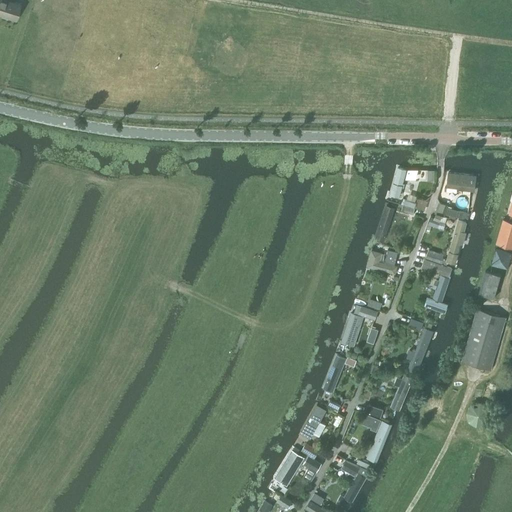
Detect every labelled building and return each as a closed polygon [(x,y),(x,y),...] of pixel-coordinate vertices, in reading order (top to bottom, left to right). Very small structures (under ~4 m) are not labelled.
[(0,0),(0,14),(15,20),(20,5),(3,0),(0,0)] [(399,168),(392,196),(400,198),(407,170),(399,168)] [(449,191),(472,193),(474,176),(450,173),(449,191)] [(405,198),(403,204),(415,207),(417,202),(405,198)] [(449,204),(439,202),(434,213),(445,216),(449,204)] [(413,213),(415,207),(403,204),(401,210),(413,213)] [(511,204),(510,211),(511,212),(510,220),(504,219),(497,242),(511,246),(511,204)] [(378,238),(387,240),(397,210),(388,207),(378,238)] [(469,225),(460,222),(448,262),(458,265),(469,225)] [(373,248),(366,273),(375,276),(382,251),(373,248)] [(388,249),(385,262),(395,264),(398,251),(388,249)] [(426,258),(441,263),(444,253),(429,249),(426,258)] [(450,277),(453,268),(424,259),(421,267),(450,277)] [(484,271),(478,294),(493,298),(500,275),(484,271)] [(435,298),(444,301),(452,279),(443,276),(435,298)] [(428,298),(425,306),(444,312),(447,304),(428,298)] [(358,313),(374,318),(377,310),(361,305),(358,313)] [(491,368),(506,316),(478,308),(462,360),(491,368)] [(342,345),(354,349),(365,317),(352,313),(342,345)] [(409,326),(421,330),(424,322),(411,317),(409,326)] [(425,328),(413,363),(423,366),(434,331),(425,328)] [(368,336),(375,339),(377,331),(371,329),(368,336)] [(327,386),(334,388),(345,357),(338,355),(327,386)] [(357,359),(348,356),(345,362),(354,366),(357,359)] [(405,376),(393,411),(401,414),(414,379),(405,376)] [(366,389),(363,397),(369,399),(372,391),(366,389)] [(327,405),(338,410),(341,404),(330,399),(327,405)] [(487,412),(488,409),(488,406),(487,404),(485,402),(483,400),(480,399),(477,399),(475,400),(472,401),(470,403),(469,406),(469,408),(469,411),(470,414),(472,416),(474,417),(477,418),(479,418),(482,418),(484,416),(486,414),(487,412)] [(365,412),(380,416),(383,409),(367,404),(365,412)] [(319,406),(304,435),(312,440),(327,411),(319,406)] [(383,422),(368,458),(379,462),(393,426),(383,422)] [(301,450),(314,458),(319,450),(306,442),(301,450)] [(293,452),(278,479),(289,485),(304,458),(293,452)] [(303,462),(316,470),(320,463),(307,455),(303,462)] [(355,476),(358,471),(367,476),(369,471),(368,470),(368,469),(346,458),(341,467),(355,476)] [(368,480),(359,475),(345,500),(354,505),(368,480)] [(277,501),(288,508),(292,502),(281,495),(277,501)] [(309,498),(304,507),(312,511),(326,511),(327,510),(309,498)] [(270,511),(274,505),(267,501),(259,511),(270,511)]
